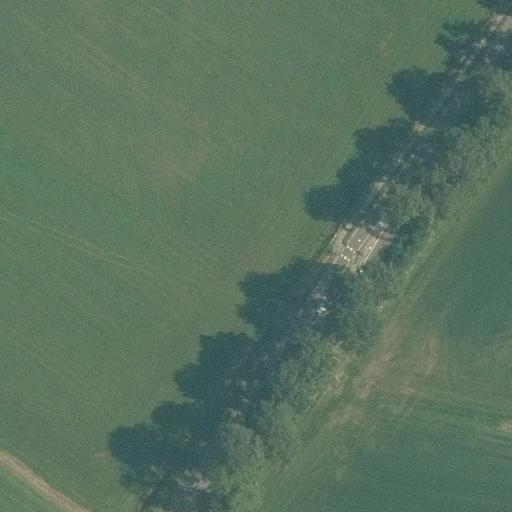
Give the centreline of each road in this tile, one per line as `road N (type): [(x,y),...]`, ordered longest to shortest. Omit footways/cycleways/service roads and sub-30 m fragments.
road 1 (tertiary): [(284,357),(375,257),(427,152)]
road 2 (tertiary): [(427,152),(347,254),(284,357)]
road 3 (tertiary): [(284,357),(176,511)]
road 4 (tertiary): [(511,33),(427,152)]
